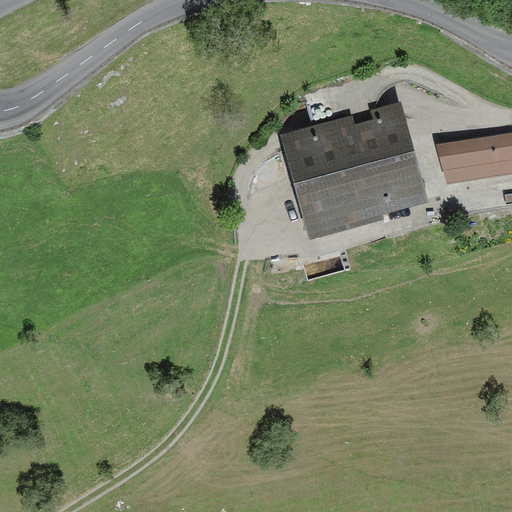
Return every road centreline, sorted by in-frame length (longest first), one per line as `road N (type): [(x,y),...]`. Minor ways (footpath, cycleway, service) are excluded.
road 1 (track): [(243,258),(218,378),(169,440),(68,511)]
road 2 (tertiary): [(184,0),(136,23),(36,96),(0,110)]
